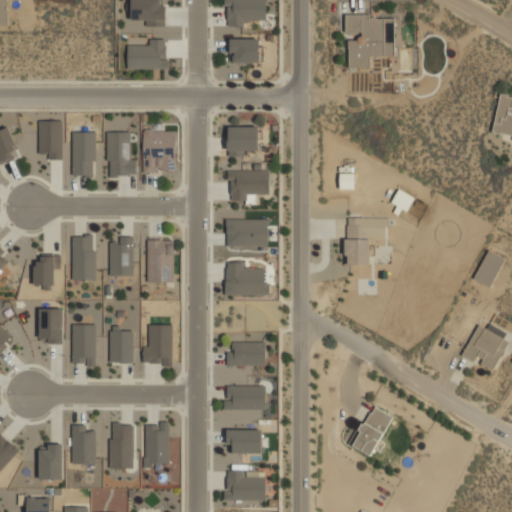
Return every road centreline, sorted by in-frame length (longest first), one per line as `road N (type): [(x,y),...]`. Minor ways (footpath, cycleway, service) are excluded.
road 1 (residential): [(299,511),(300,0)]
road 2 (residential): [(197,511),(199,96)]
road 3 (residential): [(0,96),(300,96)]
road 4 (residential): [(511,434),(332,330),(299,325)]
road 5 (residential): [(29,394),(198,392)]
road 6 (residential): [(29,206),(198,205)]
